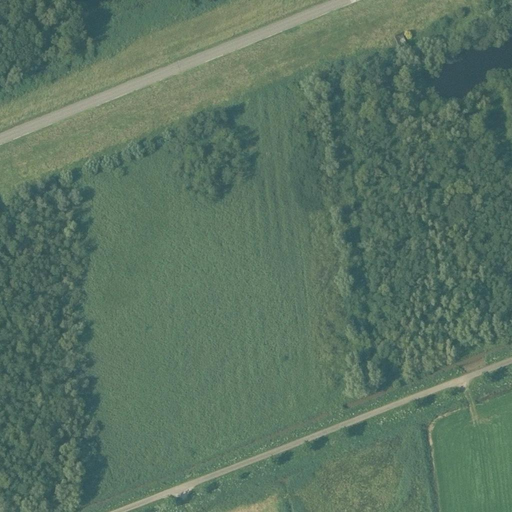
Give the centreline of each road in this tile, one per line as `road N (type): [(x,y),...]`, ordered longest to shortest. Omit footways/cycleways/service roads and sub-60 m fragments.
road 1 (unclassified): [(108,511),(511,360)]
road 2 (tertiary): [(0,138),(348,0)]
